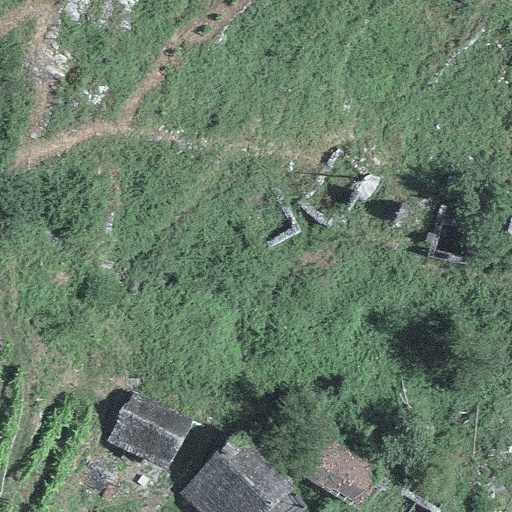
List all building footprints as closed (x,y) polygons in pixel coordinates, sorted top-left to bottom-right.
[(378,0),(389,9),(396,0),(378,0)] [(475,0),(451,0),(466,12),(475,0)] [(191,428),(130,398),(105,449),(166,478),(191,428)] [(366,511),(385,483),(305,432),(281,470),(347,511),(366,511)] [(271,511),(288,497),(239,442),(184,491),(202,511),(271,511)]
